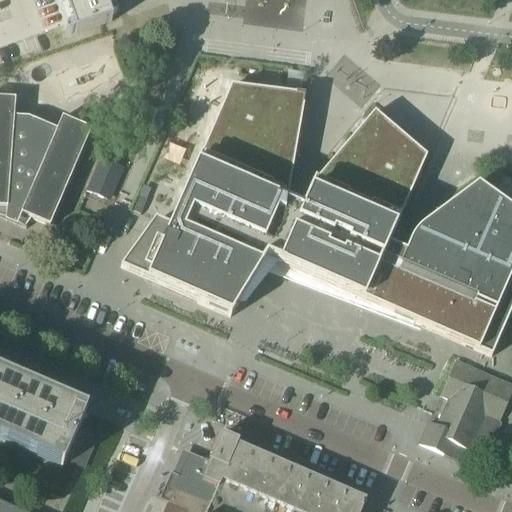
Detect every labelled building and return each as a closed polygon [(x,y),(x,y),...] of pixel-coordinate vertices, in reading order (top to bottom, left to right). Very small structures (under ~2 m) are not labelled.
[(309,194),(302,210),(286,203),(305,98),(231,88),(169,230),(154,223),(148,233),(125,266),(149,276),(146,283),(230,320),(265,261),(491,359),(511,309),(511,212),(477,187),(422,228),(415,235),(405,255),(387,247),(426,159),(374,115),(314,184),(309,194)] [(0,218),(1,219),(10,222),(18,226),(25,231),(26,230),(25,229),(31,220),(49,228),(91,132),(62,119),(53,140),(27,128),(27,123),(14,121),(15,101),(0,100),(0,218)] [(99,163),(86,193),(103,200),(115,170),(99,163)] [(138,200),(132,215),(139,218),(145,203),(138,200)] [(433,431),(427,428),(417,449),(448,463),(455,449),(468,455),(478,433),(492,440),(511,397),(511,391),(456,366),(439,402),(446,405),(433,431)] [(0,442),(62,469),(65,461),(83,469),(96,440),(78,432),(85,415),(83,414),(81,419),(0,383),(0,442)] [(360,511),(365,503),(250,453),(252,449),(238,444),(221,436),(205,471),(185,463),(178,479),(183,494),(190,497),(183,511),(167,505),(163,511),(360,511)]
